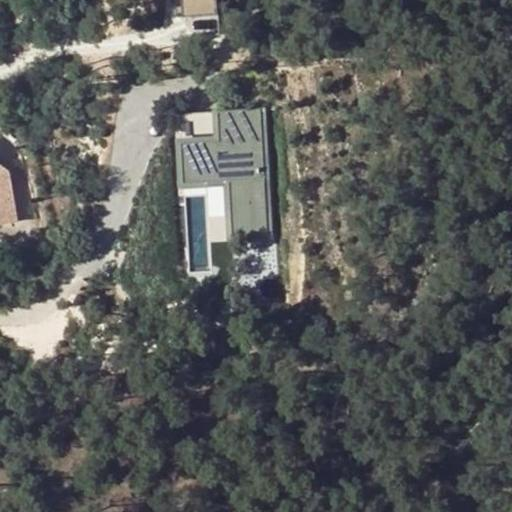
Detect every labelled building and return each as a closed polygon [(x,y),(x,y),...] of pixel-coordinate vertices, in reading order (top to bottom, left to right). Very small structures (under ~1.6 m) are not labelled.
[(185,0),(186,26),(245,24),(243,0),(185,0)] [(175,124),(195,124),(195,111),(175,111),(175,124)] [(223,242),(223,263),(258,263),(259,138),(216,138),(215,166),(178,166),(178,208),(223,208),(223,242)] [(178,138),(178,166),(215,166),(216,138),(178,138)] [(0,164),(0,223),(17,221),(8,171),(0,164)] [(223,208),(178,208),(178,219),(191,219),(191,263),(223,263),(223,242),(223,208)]
